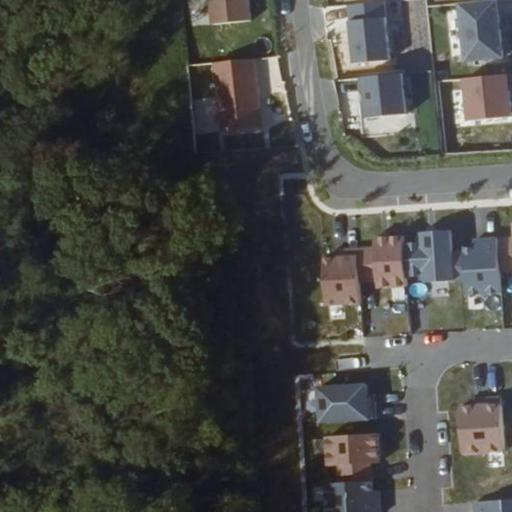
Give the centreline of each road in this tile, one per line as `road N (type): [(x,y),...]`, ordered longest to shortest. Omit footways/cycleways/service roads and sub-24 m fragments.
road 1 (residential): [(291,0),(314,138),(334,166),(363,178),(511,170)]
road 2 (residential): [(511,344),(441,348),(413,367),(418,511)]
